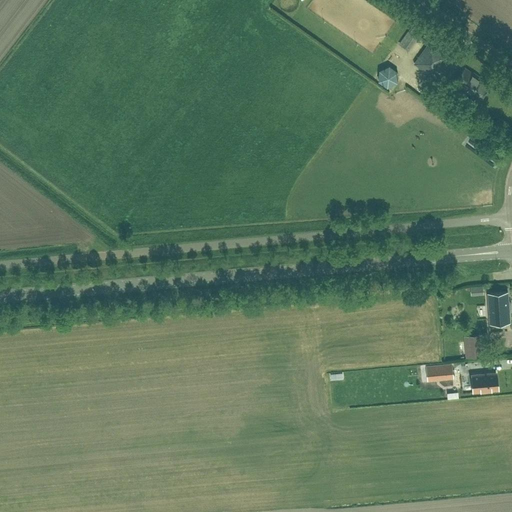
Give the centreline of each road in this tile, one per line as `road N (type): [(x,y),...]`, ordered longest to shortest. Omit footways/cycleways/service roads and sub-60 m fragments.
road 1 (secondary): [(511,251),(0,297)]
road 2 (unclassified): [(0,264),(510,218)]
